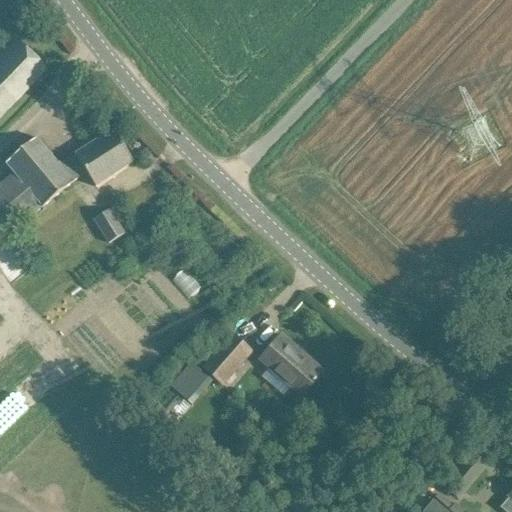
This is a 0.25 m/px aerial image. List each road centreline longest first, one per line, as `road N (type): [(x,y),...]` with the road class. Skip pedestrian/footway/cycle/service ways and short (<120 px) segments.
road 1 (unclassified): [(511,439),(314,277),(222,187)]
road 2 (unclassified): [(222,187),(404,0)]
road 3 (unclassified): [(222,187),(61,0)]
